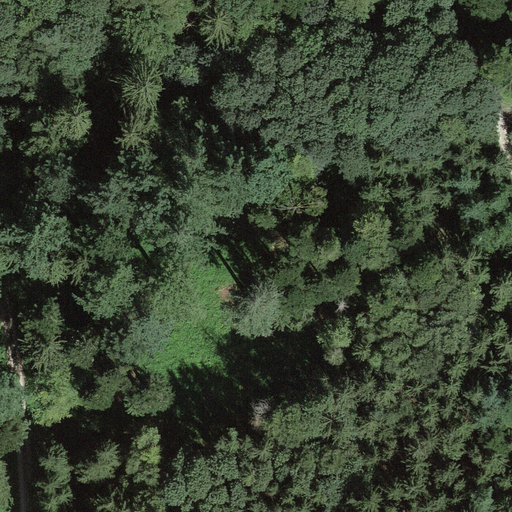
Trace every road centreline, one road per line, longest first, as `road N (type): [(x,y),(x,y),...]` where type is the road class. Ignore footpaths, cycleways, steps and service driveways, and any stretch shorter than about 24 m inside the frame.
road 1 (track): [(423,0),(511,202)]
road 2 (track): [(25,511),(22,429),(0,293)]
